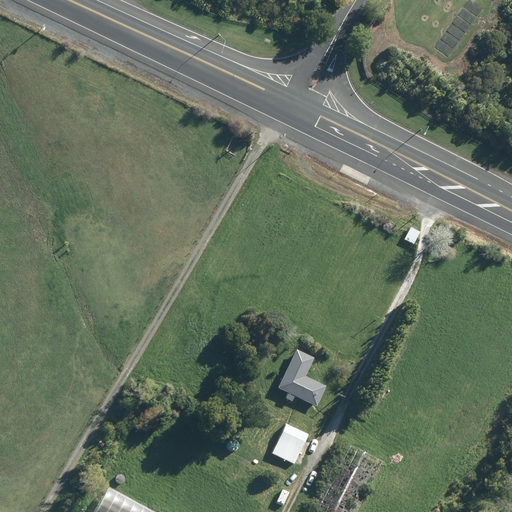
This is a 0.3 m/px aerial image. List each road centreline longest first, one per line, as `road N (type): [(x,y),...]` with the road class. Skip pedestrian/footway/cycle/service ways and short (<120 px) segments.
road 1 (primary): [(69,0),(292,102)]
road 2 (primary): [(313,110),(511,213)]
